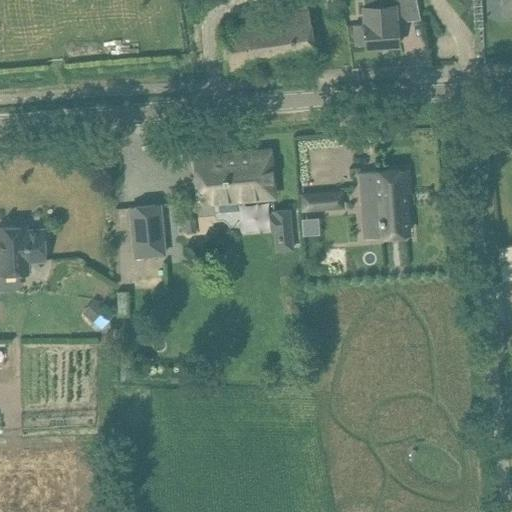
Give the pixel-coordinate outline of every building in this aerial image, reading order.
[(511,0),(501,0),(502,15),(511,14),(511,0)] [(398,46),(395,5),(361,7),(362,25),(353,25),(355,45),(365,44),(365,48),(398,46)] [(316,58),(308,7),(280,13),(281,18),(219,28),(226,72),(316,58)] [(212,158),(212,161),(195,162),(198,202),(219,200),(220,211),(239,209),(238,198),(272,195),(269,155),(236,158),(236,156),(212,158)] [(380,224),(381,236),(407,234),(404,191),(407,191),(408,191),(407,170),(360,173),(363,210),(379,209),(380,219),(378,219),(378,224),(380,224)] [(302,195),(303,210),(342,207),(341,192),(303,196),(303,195),(302,195)] [(134,256),(164,253),(160,205),(129,208),(134,256)] [(292,251),(288,210),(273,211),(277,253),(292,251)] [(303,217),(304,234),(320,233),(319,216),(303,217)] [(194,220),(184,221),(185,235),(195,234),(194,220)] [(0,274),(18,274),(28,273),(28,262),(45,261),(43,229),(16,231),(16,227),(0,227),(0,274)] [(335,256),(307,258),(309,287),(337,285),(335,256)]
